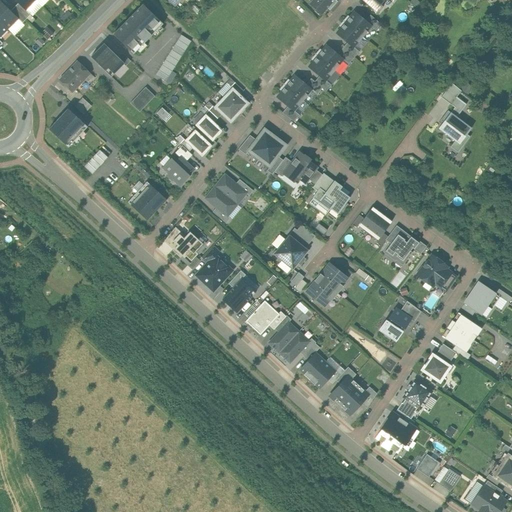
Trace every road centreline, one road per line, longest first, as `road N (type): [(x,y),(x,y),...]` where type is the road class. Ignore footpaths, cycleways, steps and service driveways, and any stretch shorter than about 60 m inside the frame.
road 1 (residential): [(371,189),(473,265),(351,449)]
road 2 (residential): [(140,254),(261,108),(371,189)]
road 3 (residential): [(140,254),(351,449)]
road 4 (residential): [(17,138),(140,254)]
road 5 (track): [(0,352),(54,511)]
road 6 (secondary): [(14,99),(116,0)]
